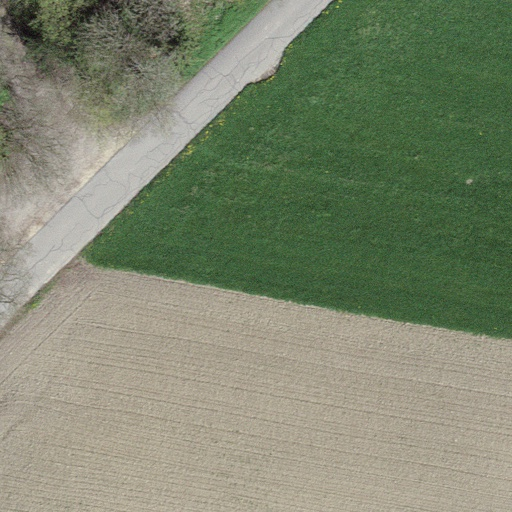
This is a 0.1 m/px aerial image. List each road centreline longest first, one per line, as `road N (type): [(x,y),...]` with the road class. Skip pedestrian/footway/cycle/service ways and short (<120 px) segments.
road 1 (unclassified): [(314,0),(0,308)]
road 2 (track): [(0,217),(75,233),(0,8)]
